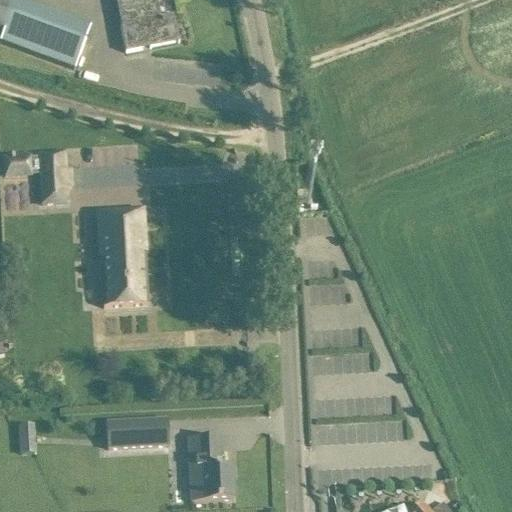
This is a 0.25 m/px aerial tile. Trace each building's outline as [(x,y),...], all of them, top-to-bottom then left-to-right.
[(114,0),(126,55),(179,44),(173,17),(160,19),(156,0),(114,0)] [(90,30),(14,2),(2,37),(0,41),(0,44),(74,71),(78,62),(90,30)] [(39,156),(42,207),(67,205),(66,190),(71,189),(70,175),(65,176),(63,154),(39,156)] [(147,308),(142,213),(98,216),(103,310),(147,308)] [(337,276),(336,216),(300,217),(301,277),(337,276)] [(107,452),(169,448),(167,422),(106,426),(107,452)] [(318,443),(339,442),(338,424),(317,424),(318,443)] [(404,424),(355,424),(355,439),(388,440),(388,436),(396,436),(396,432),(404,432),(404,424)] [(34,456),(32,428),(19,429),(21,456),(34,456)] [(234,503),(232,469),(220,470),(219,440),(188,441),(190,473),(202,473),(203,487),(190,487),(191,505),(234,503)] [(437,511),(454,511),(446,503),(437,511)]
